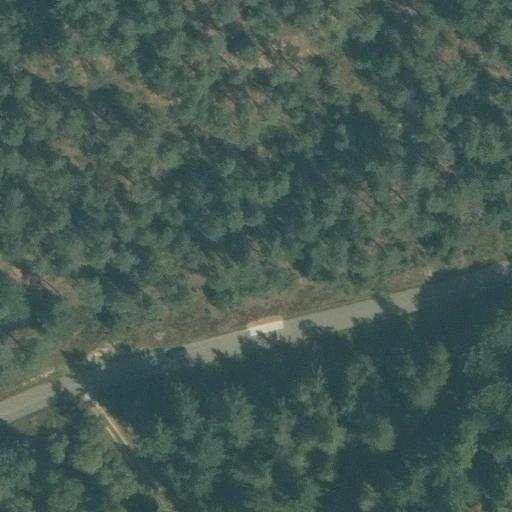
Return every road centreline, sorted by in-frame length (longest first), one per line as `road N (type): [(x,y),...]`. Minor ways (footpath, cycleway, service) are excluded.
road 1 (unclassified): [(0,415),(88,381),(364,317),(511,271)]
road 2 (unknown): [(180,511),(88,381)]
